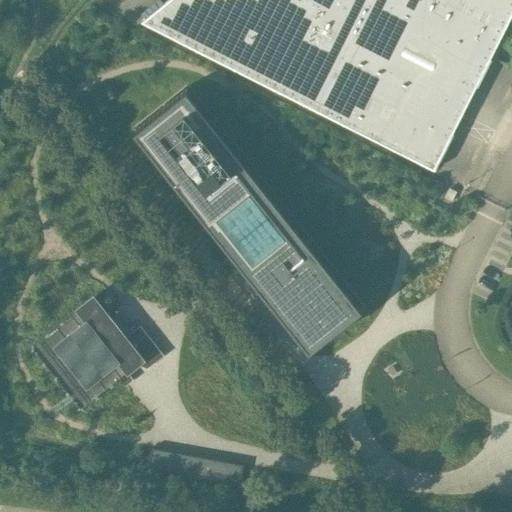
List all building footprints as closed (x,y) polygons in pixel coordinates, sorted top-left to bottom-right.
[(437,169),(511,18),(511,0),(168,0),(143,21),(437,169)] [(182,88),(129,131),(304,351),(358,309),(182,88)] [(149,367),(164,355),(165,354),(142,325),(127,336),(95,295),(32,345),(82,408),(121,377),(127,385),(135,378),(129,371),(139,362),(149,367)] [(407,416),(437,389),(419,369),(388,396),(407,416)] [(327,412),(345,404),(333,377),(315,385),(327,412)] [(365,452),(386,433),(370,416),(349,435),(365,452)] [(155,467),(159,448),(152,447),(149,466),(155,467)] [(243,463),(227,460),(223,479),(240,483),(243,463)]
